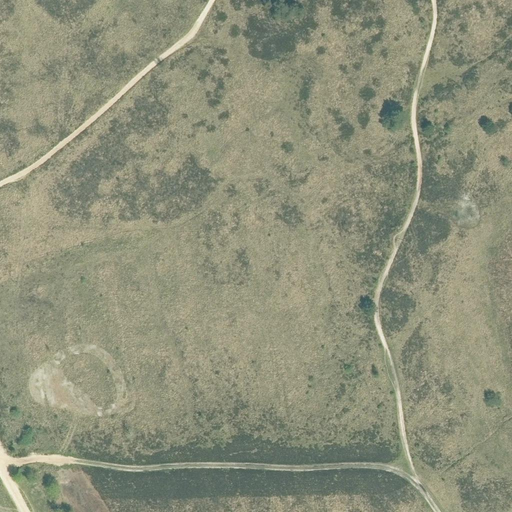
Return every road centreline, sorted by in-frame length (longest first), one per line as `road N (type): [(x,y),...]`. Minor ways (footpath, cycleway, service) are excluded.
road 1 (track): [(432,0),(413,109),(416,195),(375,311),(406,451),(436,511)]
road 2 (track): [(420,487),(371,466),(124,468),(35,459),(2,468)]
road 3 (track): [(212,0),(187,36),(92,120),(0,184)]
